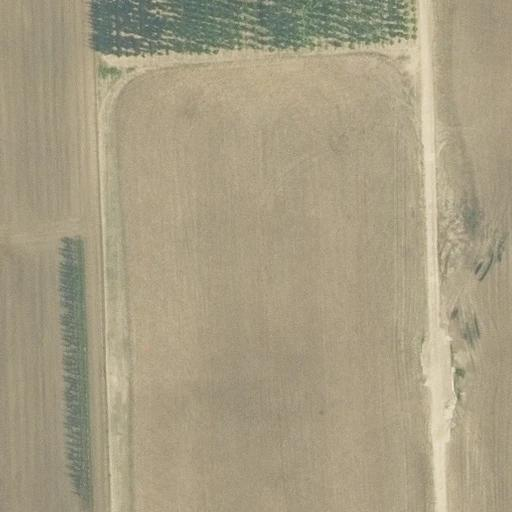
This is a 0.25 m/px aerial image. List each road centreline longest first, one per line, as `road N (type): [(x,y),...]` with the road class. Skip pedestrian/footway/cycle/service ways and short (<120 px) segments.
road 1 (track): [(260,0),(279,511)]
road 2 (track): [(439,511),(422,0)]
